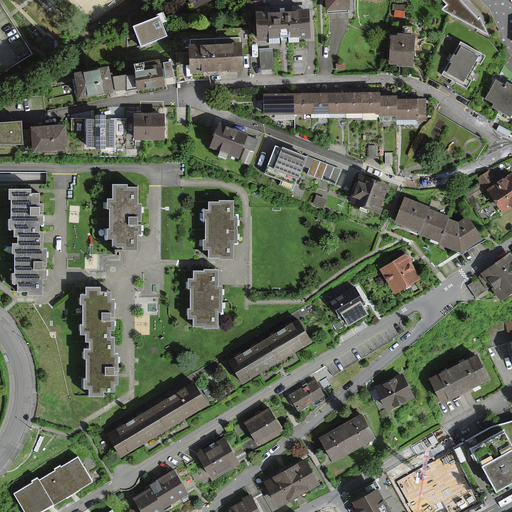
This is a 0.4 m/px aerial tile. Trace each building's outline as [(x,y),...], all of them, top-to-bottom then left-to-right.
[(262,0),(248,0),(249,11),(263,11),(262,0)] [(349,8),(349,0),(327,0),(328,9),(349,8)] [(481,28),(487,27),(482,18),(485,15),(480,7),(472,0),(444,0),(440,4),(481,28)] [(0,1),(0,72),(32,53),(0,1)] [(259,11),(260,37),(309,36),(308,10),(259,11)] [(159,17),(134,27),(141,46),(166,36),(159,17)] [(417,32),(394,31),(393,62),(415,63),(417,32)] [(242,35),(189,37),(190,69),(243,67),(242,35)] [(483,56),(458,43),(452,55),(450,54),(446,61),(448,62),(443,73),(467,85),(470,79),(468,77),(476,63),(479,64),(483,56)] [(261,69),(274,69),(274,47),(261,48),(261,69)] [(161,65),(136,69),(140,90),(164,86),(161,65)] [(108,69),(76,75),(80,98),(113,92),(108,69)] [(496,80),(485,99),(494,103),(492,107),(510,116),(511,114),(511,115),(511,86),(506,83),(505,86),(496,80)] [(349,88),(332,89),(332,110),(349,109),(349,88)] [(365,88),(349,88),(349,109),(366,109),(365,88)] [(382,88),(365,88),(366,109),(383,109),(382,91),(382,88)] [(315,89),(292,90),(292,111),(316,110),(315,89)] [(332,89),(315,89),(316,110),(332,110),(332,89)] [(292,90),(265,91),(266,111),(292,111),(292,90)] [(399,91),(382,91),(383,109),(383,111),(400,111),(399,95),(399,91)] [(424,94),(399,95),(400,111),(400,114),(424,114),(424,94)] [(166,114),(134,113),(134,141),(165,142),(166,114)] [(0,142),(24,141),(21,117),(0,119),(0,142)] [(95,121),(84,121),(85,150),(91,150),(91,152),(110,151),(110,150),(115,150),(115,121),(106,121),(106,117),(95,117),(95,121)] [(249,130),(220,118),(210,144),(238,156),(249,130)] [(67,126),(31,129),(32,154),(69,152),(67,126)] [(284,143),(277,141),(269,161),(276,164),(275,167),(289,172),(290,168),(298,171),(305,152),(297,149),(299,145),(285,140),(284,143)] [(379,143),(370,143),(370,156),(379,156),(379,143)] [(326,167),(327,162),(313,160),(311,174),(318,174),(319,166),(326,167)] [(275,173),(257,167),(253,178),(271,184),(275,173)] [(346,171),(337,168),(334,177),(331,184),(340,187),(346,171)] [(392,183),(361,170),(350,198),(381,211),(392,183)] [(489,171),(478,175),(481,183),(492,179),(489,171)] [(334,177),(325,174),(319,188),(328,191),(331,184),(334,177)] [(503,211),(511,205),(511,175),(490,191),(503,211)] [(126,180),(111,180),(112,194),(107,195),(107,204),(109,204),(109,226),(107,226),(107,236),(112,236),(112,243),(124,243),(124,246),(137,246),(136,231),(141,231),(141,200),(137,200),(137,183),(126,183),(126,180)] [(19,239),(19,246),(43,246),(43,232),(40,232),(40,225),(43,225),(43,214),(39,214),(39,211),(42,211),(42,195),(33,195),(33,190),(10,190),(10,200),(13,200),(13,222),(11,222),(11,231),(15,231),(16,239),(19,239)] [(329,197),(317,193),(314,203),(325,207),(329,197)] [(431,206),(432,203),(406,194),(397,219),(423,228),(431,206)] [(203,242),(203,250),(209,250),(209,258),(219,258),(219,260),(232,260),(232,243),(237,243),(237,219),(233,219),(233,202),(220,202),(220,204),(209,204),(209,211),(204,211),(204,221),(205,221),(205,242),(203,242)] [(450,214),(431,206),(423,228),(422,231),(440,238),(449,216),(450,214)] [(440,240),(462,249),(483,234),(469,213),(459,220),(449,216),(440,238),(440,240)] [(19,246),(14,246),(14,275),(12,275),(12,284),(17,284),(17,292),(28,292),(28,295),(44,295),(43,281),(47,281),(47,271),(43,271),(43,268),(47,268),(47,248),(43,248),(43,246),(19,246)] [(503,295),(511,288),(511,250),(485,270),(503,295)] [(406,255),(380,270),(395,296),(422,281),(406,255)] [(188,309),(188,317),(193,317),(194,325),(204,325),(204,327),(217,327),(217,311),(222,311),(222,286),(218,286),(218,269),(205,269),(205,271),(194,271),(194,278),(188,278),(189,288),(190,288),(190,309),(188,309)] [(85,341),(88,341),(108,341),(108,330),(112,330),(113,300),(109,300),(109,292),(98,292),(98,288),(84,288),(84,295),(79,295),(79,304),(83,304),(83,327),(79,327),(79,334),(85,334),(85,341)] [(344,319),(349,328),(368,316),(362,306),(365,304),(355,288),(330,303),(341,321),(344,319)] [(300,317),(266,337),(280,359),(313,338),(300,317)] [(243,381),(280,359),(266,337),(229,359),(243,381)] [(88,389),(88,396),(102,396),(102,392),(113,392),(113,385),(116,385),(116,375),(113,375),(113,371),(116,371),(116,354),(112,354),(112,341),(108,341),(88,341),(88,350),(83,350),(83,358),(85,358),(85,380),(82,380),(82,389),(88,389)] [(429,377),(442,400),(488,377),(476,353),(429,377)] [(403,371),(376,385),(388,407),(415,393),(403,371)] [(316,379),(288,395),(298,411),(325,396),(316,379)] [(193,380),(152,405),(165,428),(207,403),(193,380)] [(120,455),(165,428),(152,405),(107,432),(120,455)] [(258,444),(281,430),(268,410),(246,423),(258,444)] [(375,434),(362,411),(320,434),(333,458),(375,434)] [(495,492),(511,482),(511,443),(505,432),(472,450),(495,492)] [(213,479),(238,464),(224,441),(199,456),(213,479)] [(453,448),(440,461),(445,471),(461,464),(453,448)] [(319,480),(305,456),(264,480),(278,504),(319,480)] [(57,471),(40,481),(53,503),(93,480),(79,457),(63,467),(62,465),(56,469),(57,471)] [(151,485),(133,496),(142,511),(155,511),(164,507),(162,504),(186,490),(173,467),(149,481),(151,485)] [(38,511),(53,503),(40,481),(38,478),(32,481),(33,483),(14,494),(24,511),(38,511)] [(360,511),(391,511),(378,485),(353,498),(360,511)] [(424,508),(426,511),(468,511),(476,508),(463,485),(424,508)] [(233,511),(232,511),(260,511),(251,494),(243,497),(243,499),(230,505),(233,511)]
